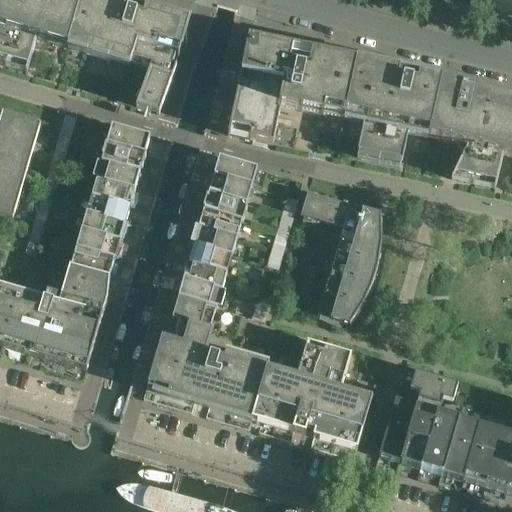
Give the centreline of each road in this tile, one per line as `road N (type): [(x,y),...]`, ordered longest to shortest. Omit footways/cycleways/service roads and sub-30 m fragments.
road 1 (residential): [(384,511),(131,431),(258,0)]
road 2 (residential): [(203,0),(82,415),(0,392)]
road 3 (tertiary): [(511,61),(284,0)]
